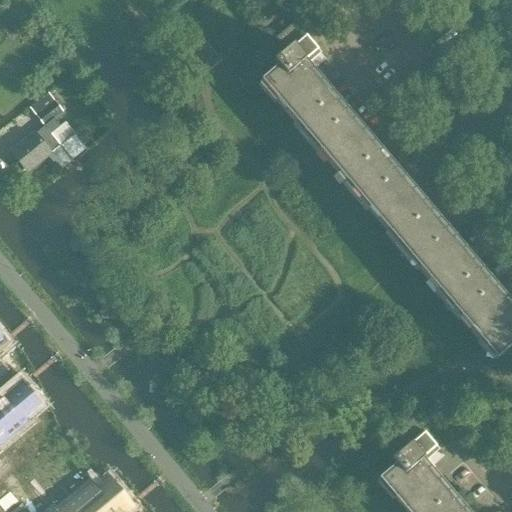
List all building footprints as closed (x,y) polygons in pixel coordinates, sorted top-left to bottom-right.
[(276,69),(259,84),(260,85),(262,84),(288,114),(380,223),(495,358),(493,360),(494,361),(511,346),(511,312),(510,315),(441,233),(308,76),(312,73),(312,72),(304,62),(318,51),(315,47),(309,40),(294,23),(261,51),(272,64),(276,69)] [(218,62),(192,30),(174,47),(200,78),(218,62)] [(60,112),(47,95),(30,108),(43,125),(60,112)] [(16,166),(21,172),(25,171),(27,173),(59,146),(50,135),(59,127),(53,119),(11,154),(18,162),(16,166)] [(0,443),(5,439),(26,422),(23,418),(38,406),(20,385),(0,402),(0,443)] [(395,465),(377,480),(379,482),(381,480),(407,511),(459,511),(426,472),(430,469),(431,468),(423,459),(436,447),(413,419),(412,418),(411,420),(412,421),(380,448),(391,460),(395,465)] [(18,446),(0,461),(0,462),(8,472),(26,456),(18,446)] [(74,504),(64,511),(123,511),(129,507),(109,483),(95,494),(91,490),(74,504)] [(17,503),(9,493),(3,498),(11,508),(17,503)] [(6,511),(11,508),(3,498),(0,500),(0,507),(3,511),(6,511)]
